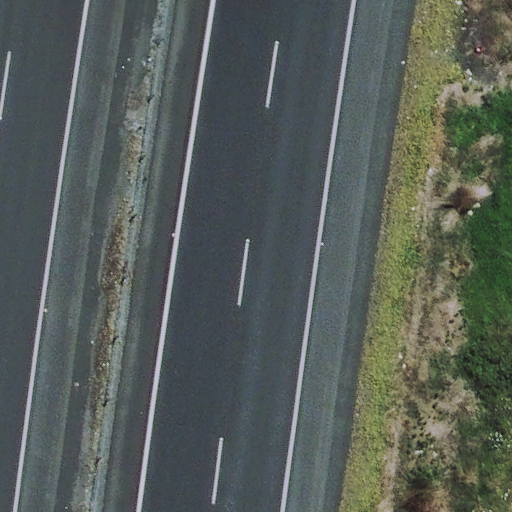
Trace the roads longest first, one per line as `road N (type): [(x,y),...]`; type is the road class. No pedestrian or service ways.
road 1 (motorway): [(280,0),(183,511)]
road 2 (motorway): [(0,247),(53,0)]
